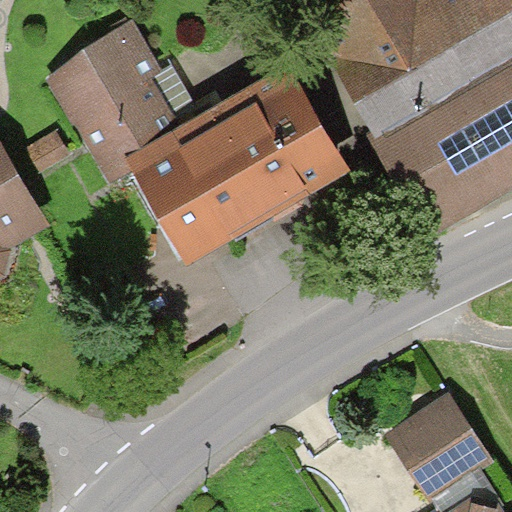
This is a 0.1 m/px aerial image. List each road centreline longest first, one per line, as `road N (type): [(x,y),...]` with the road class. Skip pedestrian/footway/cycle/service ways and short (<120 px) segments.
road 1 (secondary): [(511,247),(323,344),(129,491)]
road 2 (residential): [(0,399),(69,439),(129,491)]
